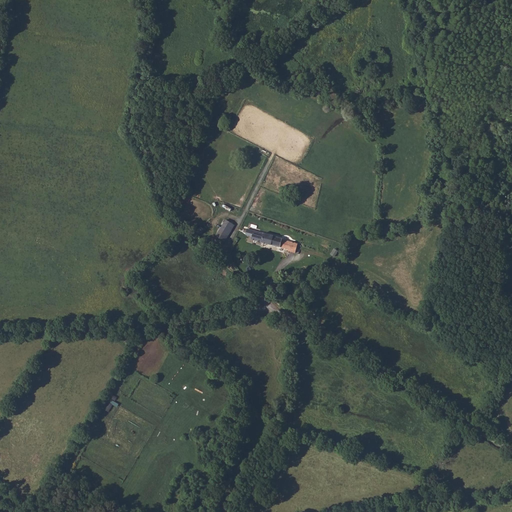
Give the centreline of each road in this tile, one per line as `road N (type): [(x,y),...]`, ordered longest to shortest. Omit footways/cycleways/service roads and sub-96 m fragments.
road 1 (track): [(275,308),(163,212),(131,132),(151,21),(144,3),(133,0)]
road 2 (track): [(275,308),(164,327),(0,330)]
road 3 (unclassified): [(511,448),(275,308)]
road 4 (track): [(350,0),(243,77),(188,95),(139,86)]
